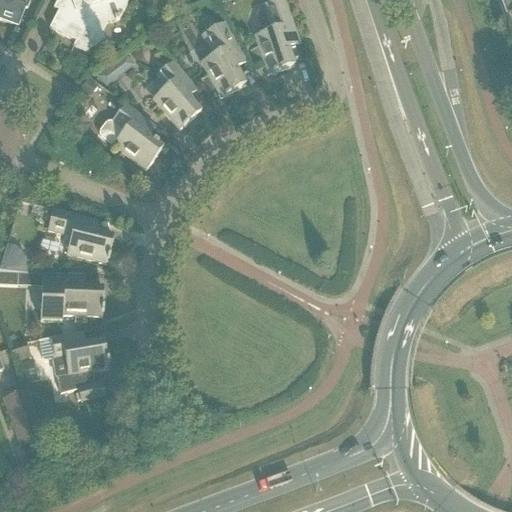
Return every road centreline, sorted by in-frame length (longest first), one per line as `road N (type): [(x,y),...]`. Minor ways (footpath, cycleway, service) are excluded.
road 1 (residential): [(157,226),(210,156),(318,103),(329,89),(304,0)]
road 2 (tertiary): [(364,0),(461,257)]
road 3 (tertiary): [(511,225),(478,191),(401,0)]
road 4 (secondary): [(391,413),(383,441),(354,462),(212,511)]
road 5 (secondary): [(461,257),(405,320),(391,367),(391,413)]
road 6 (residential): [(157,226),(1,151)]
road 7 (residential): [(149,355),(146,296),(157,226)]
